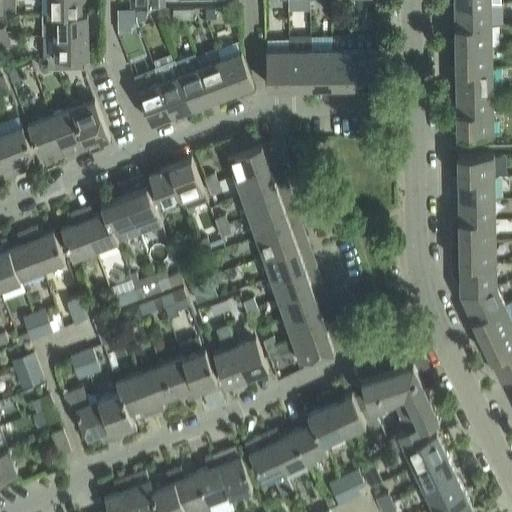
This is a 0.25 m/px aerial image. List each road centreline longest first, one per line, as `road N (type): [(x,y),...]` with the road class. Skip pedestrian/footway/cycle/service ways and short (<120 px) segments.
road 1 (residential): [(22,511),(376,349)]
road 2 (residential): [(145,148),(260,100),(413,106)]
road 3 (residential): [(436,324),(416,263),(413,106)]
road 4 (residential): [(511,485),(436,324)]
road 5 (unknown): [(332,242),(260,100)]
road 6 (residential): [(0,207),(145,148)]
road 7 (residential): [(145,148),(110,47),(110,0)]
